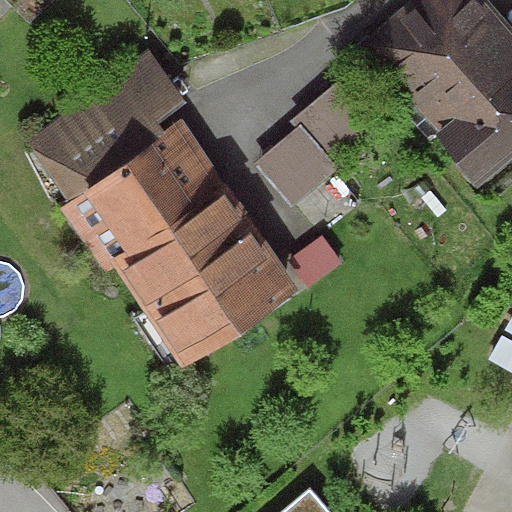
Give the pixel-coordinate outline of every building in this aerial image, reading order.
[(415,0),(410,6),(411,7),(370,44),(442,126),(485,93),(446,48),(482,15),(469,0),(415,0)] [(471,179),(511,144),(511,49),(482,15),(446,48),(485,93),(442,126),(434,131),(471,179)] [(51,149),(80,190),(60,205),(102,264),(116,255),(117,257),(215,193),(213,191),(205,197),(160,130),(156,133),(146,118),(174,98),(141,58),(76,106),(87,122),(51,149)] [(334,97),(299,124),(305,131),(331,164),(366,138),(334,97)] [(305,131),(271,158),(303,198),(337,171),(331,164),(305,131)] [(117,257),(181,353),(278,288),(215,193),(117,257)] [(328,511),(307,487),(277,511),(328,511)]
